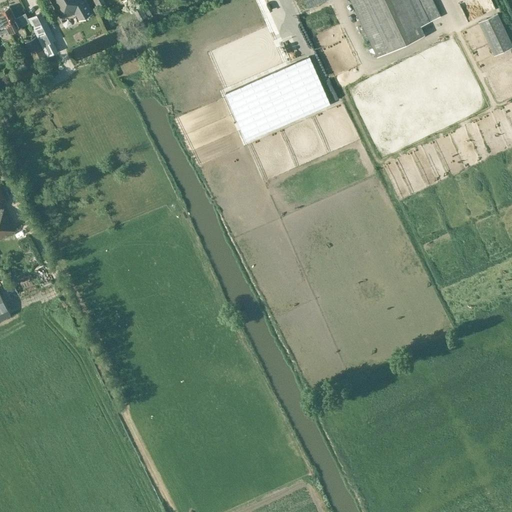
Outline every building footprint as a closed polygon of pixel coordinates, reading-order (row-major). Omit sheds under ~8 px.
[(79,20),(92,12),(85,0),(51,0),(62,19),(75,12),(79,20)] [(350,0),(377,57),(425,34),(421,25),(429,21),(419,0),(350,0)] [(0,11),(0,22),(5,32),(8,30),(9,32),(22,25),(19,18),(16,19),(9,6),(1,10),(2,11),(0,11)] [(57,51),(51,41),(54,39),(40,11),(28,17),(47,56),(57,51)] [(247,56),(263,50),(257,35),(241,42),(247,56)] [(44,55),(36,39),(27,43),(35,60),(44,55)] [(310,56),(224,93),(246,141),(330,104),(310,56)] [(0,237),(15,230),(4,207),(2,208),(1,205),(7,202),(0,188),(0,237)] [(41,270),(29,274),(31,280),(43,275),(41,270)] [(51,284),(36,288),(39,300),(54,296),(51,284)] [(0,292),(0,319),(11,314),(0,292)]
